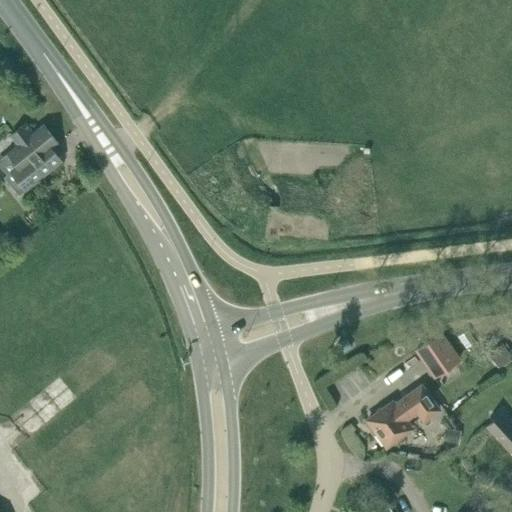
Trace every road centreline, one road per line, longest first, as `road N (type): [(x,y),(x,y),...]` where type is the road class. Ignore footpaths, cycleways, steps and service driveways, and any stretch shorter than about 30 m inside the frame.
road 1 (tertiary): [(211,330),(161,216),(22,27)]
road 2 (tertiary): [(22,27),(141,227),(189,335)]
road 3 (tertiary): [(221,365),(430,285)]
road 4 (tertiary): [(430,285),(211,330)]
road 5 (tertiary): [(231,511),(221,365)]
road 6 (tertiary): [(198,371),(210,458),(207,511)]
road 7 (track): [(152,120),(232,23)]
